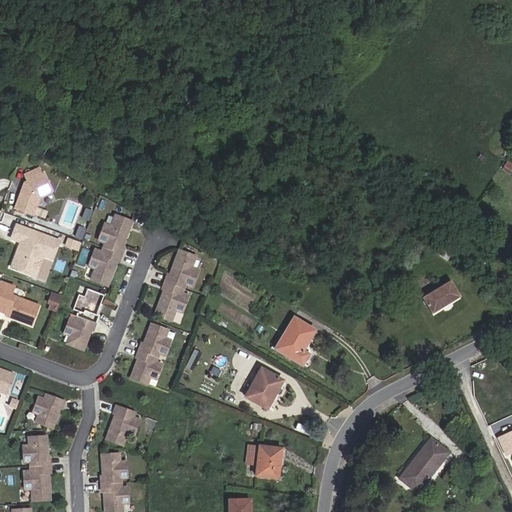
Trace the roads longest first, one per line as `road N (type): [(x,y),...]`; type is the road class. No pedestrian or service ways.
road 1 (residential): [(511,332),(356,408),(331,457),(326,511)]
road 2 (residential): [(155,234),(114,345),(92,378)]
road 3 (residential): [(92,378),(94,405),(77,459),(82,511)]
